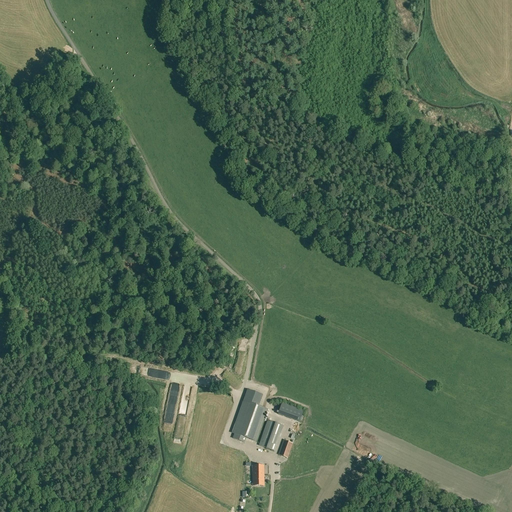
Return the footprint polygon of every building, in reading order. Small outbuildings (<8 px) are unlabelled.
[(244,442),(245,438),(256,441),(267,409),(257,406),(261,395),(262,395),(247,390),(244,401),(243,401),(232,433),(234,434),(233,438),(244,442)] [(303,410),(282,402),(278,414),(299,421),(303,410)] [(274,451),(283,426),(268,420),(259,446),(274,451)] [(279,455),(287,458),(292,444),(284,441),(279,455)] [(252,465),(252,485),(264,485),(264,465),(252,465)]
